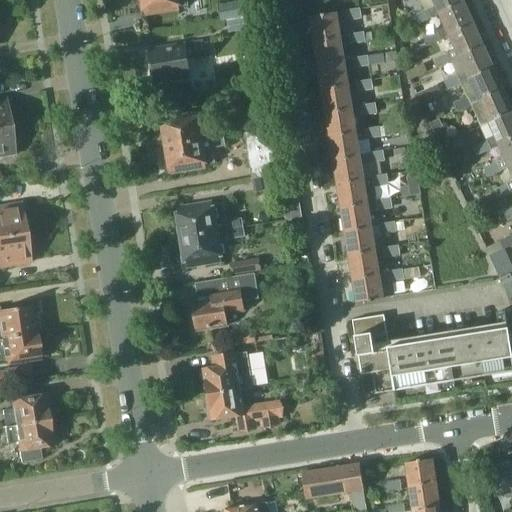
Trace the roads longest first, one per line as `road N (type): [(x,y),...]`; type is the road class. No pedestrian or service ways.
road 1 (residential): [(142,474),(68,0)]
road 2 (residential): [(351,443),(278,0)]
road 3 (residential): [(142,474),(351,443)]
road 4 (unknown): [(332,326),(501,292)]
road 5 (residential): [(0,500),(142,474)]
